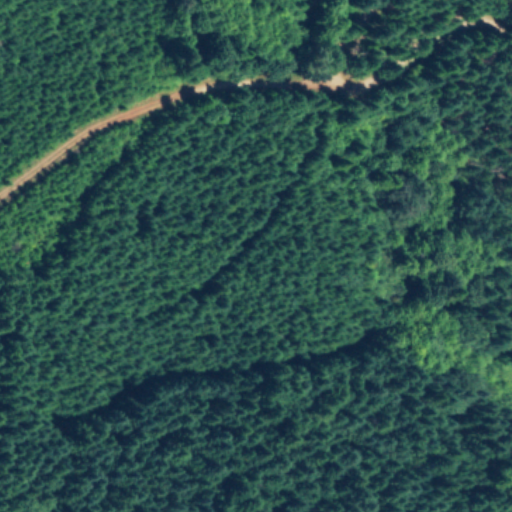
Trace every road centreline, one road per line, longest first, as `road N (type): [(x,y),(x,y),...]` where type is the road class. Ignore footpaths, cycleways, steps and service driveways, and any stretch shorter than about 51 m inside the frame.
road 1 (residential): [(479,511),(511,427),(478,73),(435,33),(287,78)]
road 2 (residential): [(0,200),(66,149),(287,78),(330,0)]
